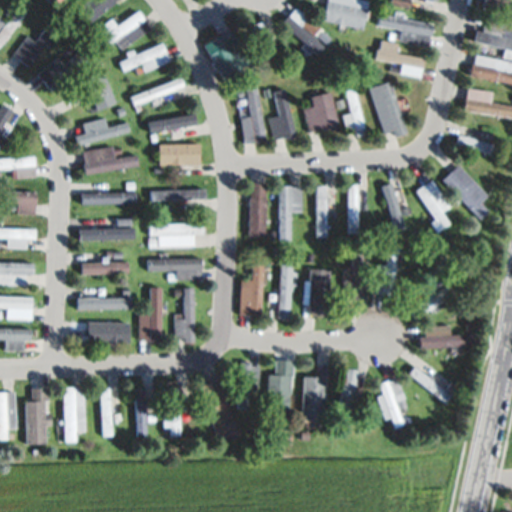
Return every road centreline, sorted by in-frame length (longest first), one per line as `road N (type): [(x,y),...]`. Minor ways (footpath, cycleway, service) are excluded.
road 1 (residential): [(223,338),(225,140),(204,74),(161,0)]
road 2 (residential): [(229,167),(396,160),(424,151),(461,0)]
road 3 (residential): [(54,369),(60,156),(29,100),(0,77)]
road 4 (residential): [(223,338),(207,357),(188,363),(0,370)]
road 5 (residential): [(473,511),(511,320)]
road 6 (residential): [(223,338),(352,341),(386,330)]
